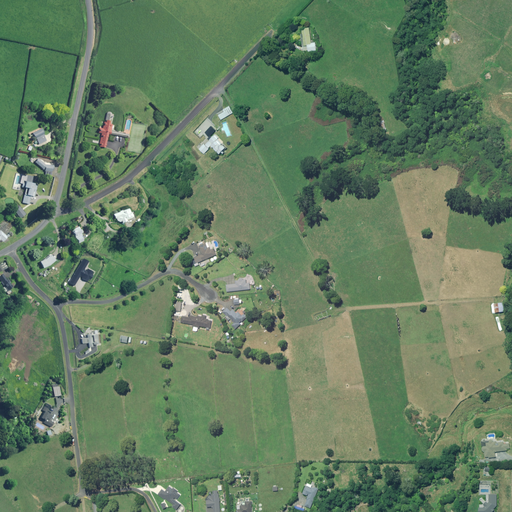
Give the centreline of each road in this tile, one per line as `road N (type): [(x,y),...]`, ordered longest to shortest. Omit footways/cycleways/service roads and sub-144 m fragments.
road 1 (unclassified): [(52,211),(76,208),(130,176),(271,33)]
road 2 (unclassified): [(88,0),(91,33),(52,211)]
road 3 (unclassified): [(54,305),(84,493)]
road 4 (residential): [(54,305),(115,299),(166,272),(210,296)]
